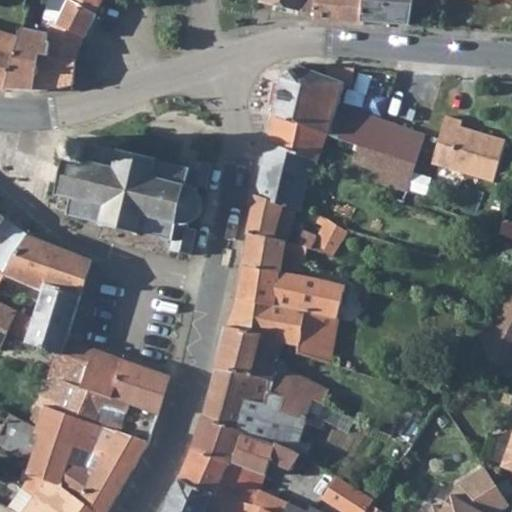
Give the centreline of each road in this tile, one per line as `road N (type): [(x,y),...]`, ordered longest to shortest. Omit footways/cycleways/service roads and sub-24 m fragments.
road 1 (tertiary): [(217,65),(237,158),(227,217),(181,409),(129,511)]
road 2 (secondary): [(217,65),(290,44),(511,55)]
road 3 (secondary): [(0,116),(57,116),(217,65)]
